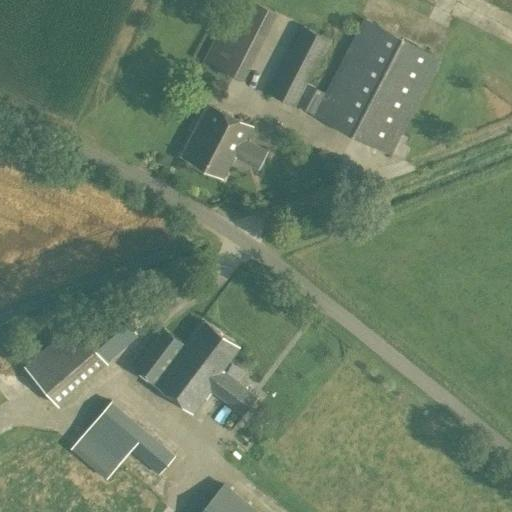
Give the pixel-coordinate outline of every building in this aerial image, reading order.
[(233,0),(203,59),(232,74),(266,7),(252,0),(233,0)] [(268,91),(390,155),(440,57),(442,58),(446,50),(437,45),(433,53),(363,17),(334,73),(325,92),(307,84),(317,64),(319,65),(331,40),(303,25),(268,91)] [(267,148),(244,136),(251,124),(205,100),(178,153),(223,177),(235,153),(258,166),(267,148)] [(112,305),(82,331),(108,362),(138,336),(112,305)] [(192,412),(211,388),(244,414),(257,397),(221,370),(239,346),(204,320),(185,345),(163,329),(134,367),(192,412)] [(58,404),(108,362),(82,331),(76,325),(27,367),(58,404)] [(82,433),(118,464),(130,450),(159,475),(176,454),(111,399),(82,433)] [(258,511),(223,482),(198,511),(258,511)]
